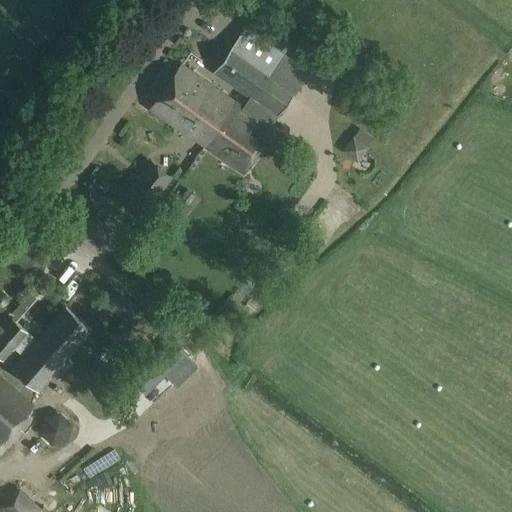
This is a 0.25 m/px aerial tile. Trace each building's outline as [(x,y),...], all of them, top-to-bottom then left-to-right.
[(250,98),(251,98),(283,54),(245,28),(213,72),(250,98)] [(275,131),(270,127),(308,72),(283,54),(251,98),(250,98),(243,108),(235,102),(205,146),(245,174),(275,131)] [(205,146),(235,102),(181,65),(150,108),(205,146)] [(152,162),(122,201),(143,217),(173,177),(152,162)] [(0,306),(3,307),(8,303),(9,297),(5,292),(0,291),(0,306)] [(38,391),(92,329),(65,307),(12,369),(38,391)] [(0,358),(2,360),(27,332),(13,319),(0,334),(0,358)] [(178,392),(204,374),(197,364),(170,381),(178,392)] [(0,443),(33,406),(0,378),(0,443)] [(124,382),(103,399),(110,408),(131,392),(124,382)] [(88,479),(118,460),(111,449),(81,468),(88,479)] [(0,511),(35,511),(41,506),(17,484),(0,501),(0,511)]
